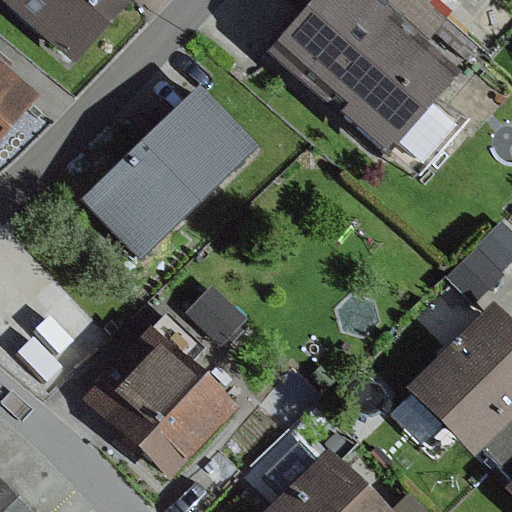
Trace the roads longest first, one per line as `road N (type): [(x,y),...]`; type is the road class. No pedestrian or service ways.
road 1 (residential): [(0,211),(202,0)]
road 2 (residential): [(0,393),(124,511)]
